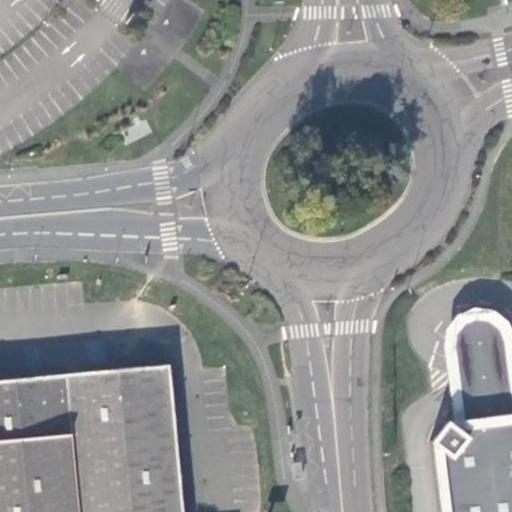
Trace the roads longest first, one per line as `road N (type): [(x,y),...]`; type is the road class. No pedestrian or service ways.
road 1 (secondary): [(0,235),(251,239)]
road 2 (secondary): [(232,167),(163,184),(0,202)]
road 3 (secondary): [(334,424),(368,264)]
road 4 (secondary): [(296,271),(304,331),(334,424)]
road 5 (secondary): [(368,264),(430,216),(449,171)]
